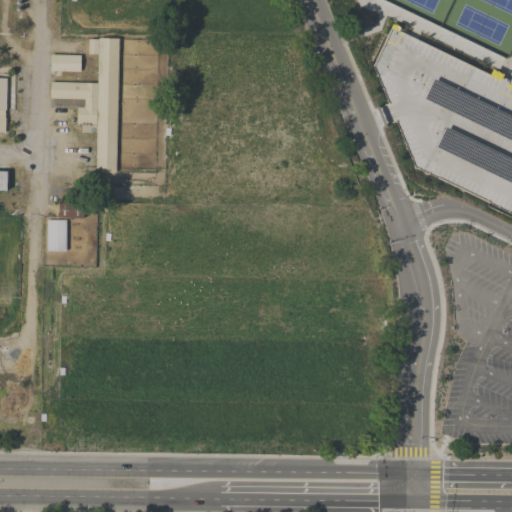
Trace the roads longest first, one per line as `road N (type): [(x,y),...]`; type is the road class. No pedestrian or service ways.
road 1 (primary): [(409,473),(0,468)]
road 2 (primary): [(0,496),(218,498)]
road 3 (residential): [(40,158),(38,365)]
road 4 (primary): [(218,498),(408,501)]
road 5 (residential): [(400,225),(334,63)]
road 6 (residential): [(409,473),(423,300)]
road 7 (residential): [(40,0),(40,158)]
